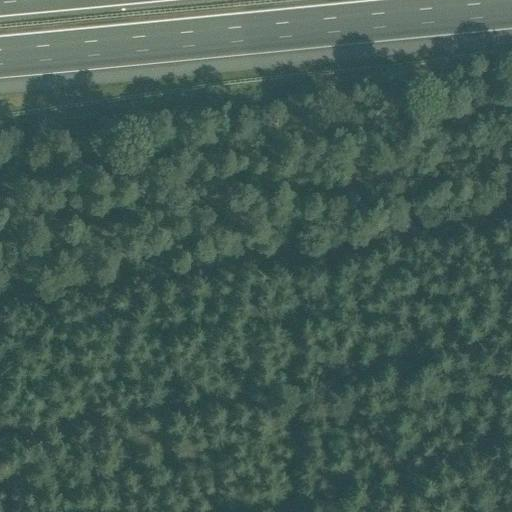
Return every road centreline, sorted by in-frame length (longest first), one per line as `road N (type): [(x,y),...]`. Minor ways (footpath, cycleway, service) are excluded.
road 1 (track): [(511,217),(0,301)]
road 2 (motorway): [(0,56),(511,12)]
road 3 (track): [(290,255),(289,511)]
